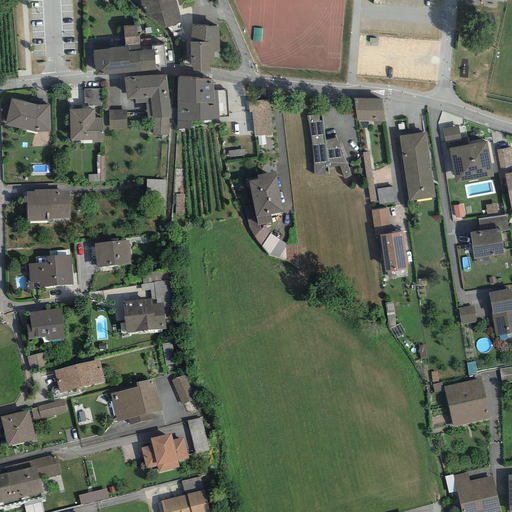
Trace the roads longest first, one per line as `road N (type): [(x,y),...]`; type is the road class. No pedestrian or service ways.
road 1 (residential): [(253,81),(168,73),(0,86)]
road 2 (residential): [(0,196),(5,312),(87,296)]
road 3 (residential): [(444,105),(253,81)]
